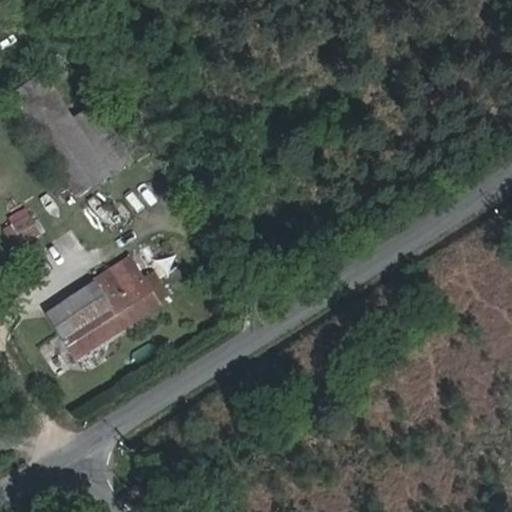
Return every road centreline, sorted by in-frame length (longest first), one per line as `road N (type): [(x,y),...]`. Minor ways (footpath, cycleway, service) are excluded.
road 1 (tertiary): [(511,178),(78,449)]
road 2 (residential): [(78,449),(52,425),(0,347)]
